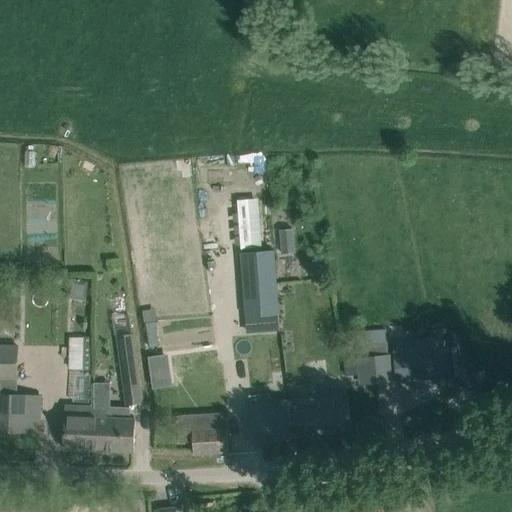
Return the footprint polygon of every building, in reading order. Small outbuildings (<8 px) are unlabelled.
[(251,244),(248,195),(239,196),(242,244),(251,244)] [(20,210),(9,210),(8,229),(19,230),(20,210)] [(295,253),(293,229),(281,230),(283,254),(295,253)] [(279,314),(275,251),(243,253),(247,317),(279,314)] [(0,258),(0,276),(9,277),(10,259),(0,258)] [(124,260),(109,262),(110,281),(108,281),(109,317),(120,316),(119,282),(126,281),(124,260)] [(70,278),(67,297),(86,300),(89,281),(70,278)] [(233,358),(283,353),(282,322),(230,328),(233,358)] [(132,334),(118,336),(127,405),(142,403),(132,334)] [(68,367),(82,367),(83,335),(69,335),(68,367)] [(394,342),(398,380),(445,375),(442,338),(394,342)] [(391,381),(389,355),(388,342),(358,345),(361,383),(391,381)] [(0,345),(0,379),(17,380),(18,346),(0,345)] [(153,357),(156,373),(167,371),(164,355),(153,357)] [(95,385),(95,410),(97,410),(97,419),(102,419),(101,432),(106,433),(106,450),(135,451),(136,421),(131,421),(131,412),(111,411),(111,385),(95,385)] [(0,392),(0,431),(39,433),(41,394),(0,392)] [(287,399),(271,401),(270,394),(250,396),(256,442),(293,437),(288,405),(287,399)] [(288,405),(293,437),(352,429),(348,403),(307,408),(306,402),(288,405)] [(66,406),(64,449),(106,450),(106,433),(101,432),(102,419),(97,419),(97,410),(95,410),(93,410),(94,407),(66,406)] [(227,413),(180,415),(181,441),(194,440),(195,453),(229,452),(230,452),(228,428),(227,413)]
